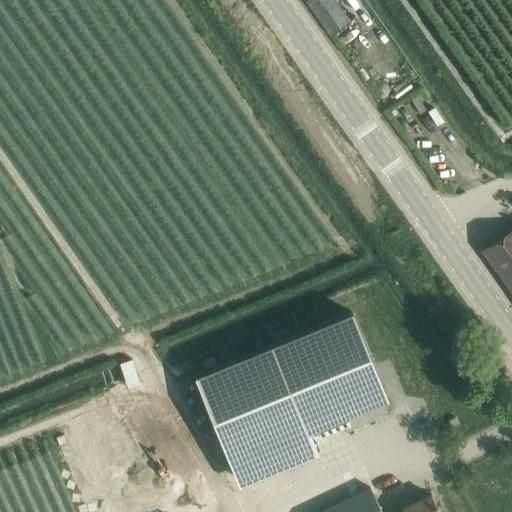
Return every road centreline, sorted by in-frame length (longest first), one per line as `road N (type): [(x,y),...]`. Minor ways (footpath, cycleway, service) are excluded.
road 1 (secondary): [(430,227),(270,0)]
road 2 (secondary): [(511,342),(430,227)]
